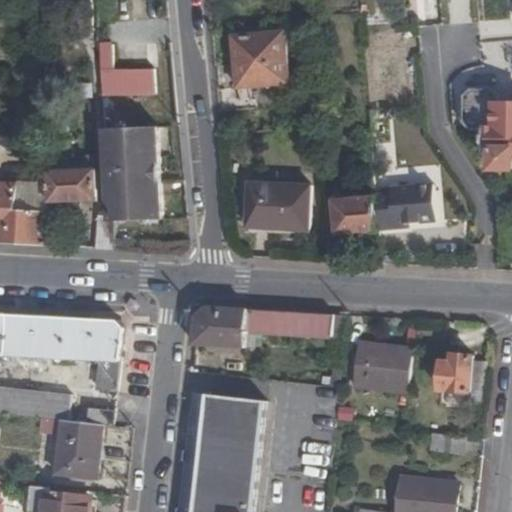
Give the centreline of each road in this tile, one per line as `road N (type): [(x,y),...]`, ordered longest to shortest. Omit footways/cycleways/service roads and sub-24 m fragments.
road 1 (tertiary): [(511,298),(212,284)]
road 2 (residential): [(187,0),(212,284)]
road 3 (residential): [(151,511),(181,282)]
road 4 (tertiary): [(181,282),(0,271)]
